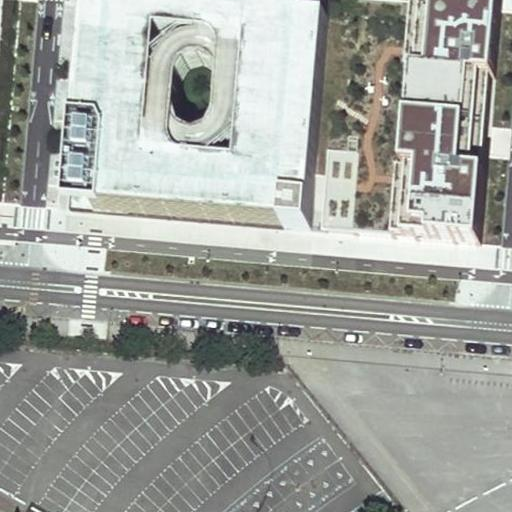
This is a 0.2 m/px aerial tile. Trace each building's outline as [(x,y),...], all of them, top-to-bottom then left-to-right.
[(88,5),(72,185),(97,187),(98,180),(122,182),(122,190),(131,190),(129,217),(285,230),(287,203),(315,205),(324,93),(298,91),(305,0),(147,0),(148,0),(144,0),(116,0),(116,8),(93,6),(88,5)] [(332,0),(305,0),(298,91),(324,93),(332,0)] [(421,72),(426,4),(414,3),(408,71),(416,72),(421,72)] [(496,80),(502,10),(426,4),(421,72),(416,72),(408,162),(330,155),(323,233),(482,247),(488,177),(484,176),(474,176),(483,79),(492,80),(496,80)] [(492,80),(483,79),(474,176),(484,176),(492,80)] [(72,185),(70,212),(129,217),(131,190),(122,190),(122,182),(98,180),(97,187),(72,185)] [(312,232),(315,205),(287,203),(285,230),(312,232)] [(447,263),(478,265),(479,249),(448,247),(447,263)]
